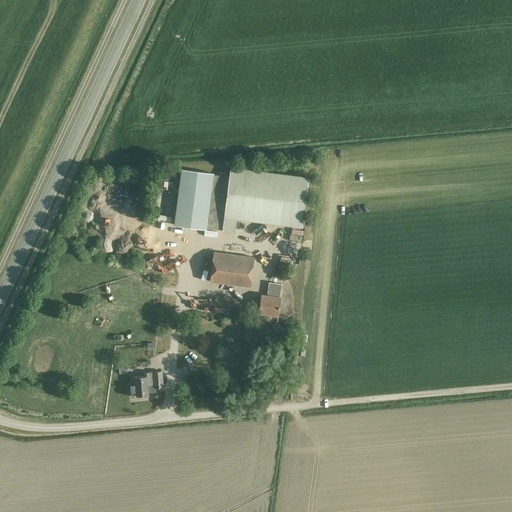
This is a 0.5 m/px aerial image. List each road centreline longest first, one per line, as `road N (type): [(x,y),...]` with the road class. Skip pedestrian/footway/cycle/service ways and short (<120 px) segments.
road 1 (unclassified): [(0,420),(73,428),(511,386)]
road 2 (primary): [(0,298),(136,0)]
road 3 (track): [(0,124),(59,0)]
